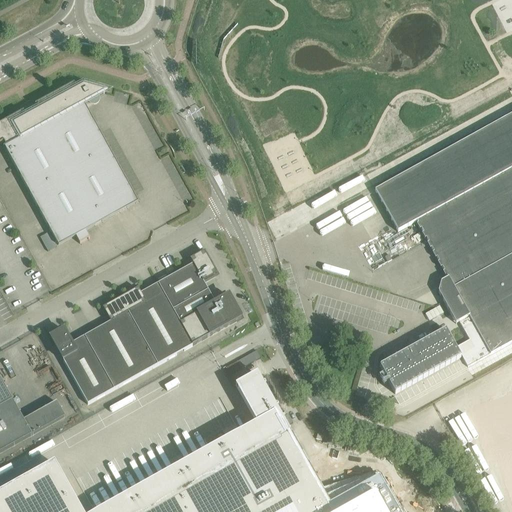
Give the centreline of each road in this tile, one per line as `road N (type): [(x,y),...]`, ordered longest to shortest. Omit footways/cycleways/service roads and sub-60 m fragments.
road 1 (unclassified): [(469,511),(430,454),(346,420),(318,398),(284,338),(233,208)]
road 2 (unclassified): [(233,208),(0,340)]
road 3 (unclassified): [(233,208),(217,157),(151,34)]
road 4 (unclassified): [(133,44),(233,208)]
